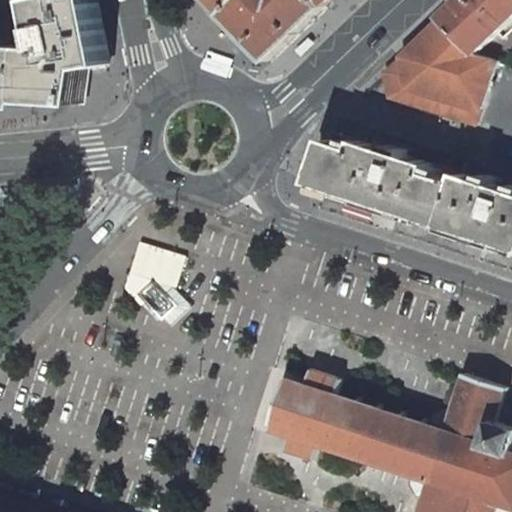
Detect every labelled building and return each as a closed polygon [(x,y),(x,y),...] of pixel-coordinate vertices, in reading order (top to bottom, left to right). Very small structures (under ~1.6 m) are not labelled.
[(0,98),(74,103),(75,95),(83,95),(84,69),(108,65),(102,35),(95,0),(39,0),(47,38),(48,40),(50,40),(49,47),(7,44),(7,40),(0,39),(0,98)] [(227,14),(241,0),(212,0),(214,1),(226,14),(227,14)] [(271,61),(328,6),(322,0),(241,0),(227,14),(271,61)] [(478,53),(511,20),(511,0),(462,0),(444,18),(478,53)] [(217,23),(226,14),(214,1),(204,10),(205,14),(212,21),(217,23)] [(444,18),(391,70),(399,99),(480,125),(500,61),(478,53),(444,18)] [(314,36),(300,49),(306,55),(319,42),(314,36)] [(402,149),(400,154),(363,142),(360,150),(331,140),(317,182),(448,225),(462,180),(457,178),(456,181),(432,173),(434,165),(407,156),(409,151),(402,149)] [(511,245),(511,189),(497,185),(484,180),(464,174),(462,180),(448,225),(511,245)] [(497,185),(499,178),(486,174),(484,180),(497,185)] [(174,327),(194,307),(164,275),(143,294),(149,301),(145,305),(161,322),(165,318),(174,327)] [(511,511),(511,425),(498,421),(502,408),(508,389),(510,389),(511,388),(467,373),(466,376),(467,376),(457,407),(455,406),(454,409),(457,410),(455,413),(447,411),(436,416),(433,425),(429,424),(430,419),(427,418),(426,423),(407,416),(408,411),(405,410),(403,415),(384,409),(385,406),(382,406),(381,408),(362,402),(364,398),(361,397),(359,401),(340,395),(346,379),(315,369),(311,382),(305,398),(304,397),(300,397),(297,398),(294,400),(293,402),(291,406),(290,409),(291,413),(292,416),(294,419),(298,421),(292,437),(288,449),(319,459),(324,443),(343,449),(342,454),(345,455),(346,450),(366,457),(364,462),(367,463),(369,458),(387,464),(386,469),(389,470),(391,465),(410,471),(408,476),(411,477),(413,472),(417,473),(414,482),(420,493),(428,496),(427,500),(425,499),(424,502),(426,503),(423,511),(511,511)] [(305,398),(311,382),(294,377),(275,431),(292,437),(298,421),(294,419),(292,416),(291,413),(290,409),(291,406),(293,402),(294,400),(297,398),(300,397),(304,397),(305,398)]
